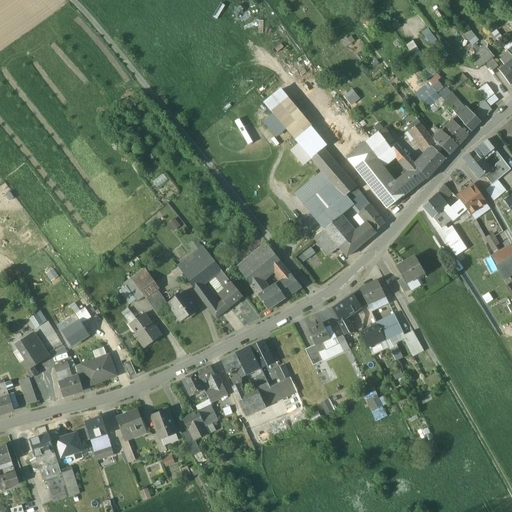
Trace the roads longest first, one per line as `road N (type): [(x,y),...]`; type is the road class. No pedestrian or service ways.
road 1 (residential): [(511,106),(456,156),(349,283),(137,388),(0,429)]
road 2 (track): [(72,0),(319,299)]
road 3 (track): [(374,253),(511,491)]
